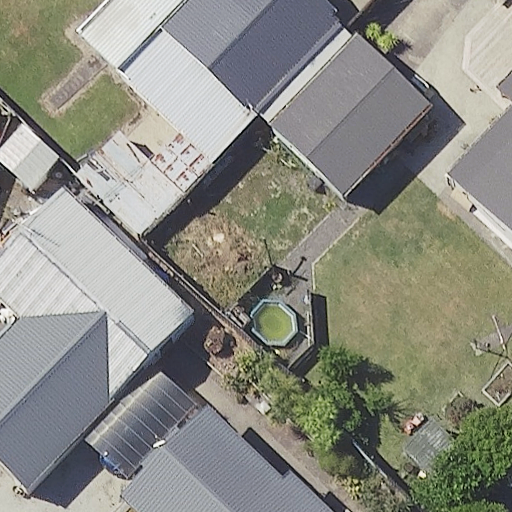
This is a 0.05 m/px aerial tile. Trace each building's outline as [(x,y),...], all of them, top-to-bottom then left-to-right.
[(354,34),(313,0),(217,0),(164,65),(261,146),(354,34)] [(427,128),(365,65),(278,150),(339,213),(427,128)] [(511,123),(449,184),(511,248),(511,123)] [(83,161),(35,124),(0,170),(0,181),(43,214),(83,161)] [(46,511),(156,381),(17,266),(0,286),(0,475),(43,511),(46,511)] [(347,511),(305,472),(328,448),(278,401),(234,447),(218,432),(142,511),(347,511)]
